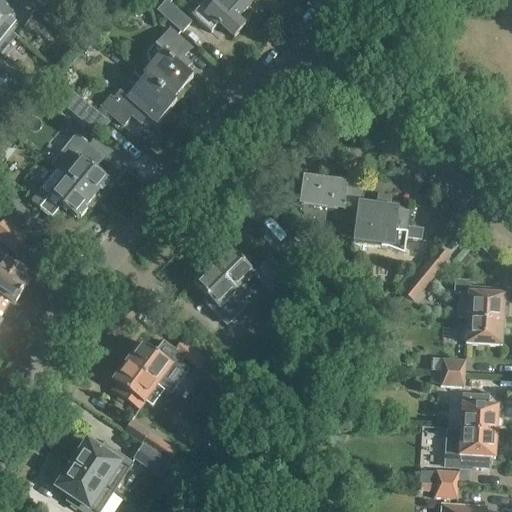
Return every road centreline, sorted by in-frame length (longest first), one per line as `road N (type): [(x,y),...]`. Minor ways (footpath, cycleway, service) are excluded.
road 1 (residential): [(0,403),(120,246),(298,44)]
road 2 (residential): [(511,245),(298,44)]
